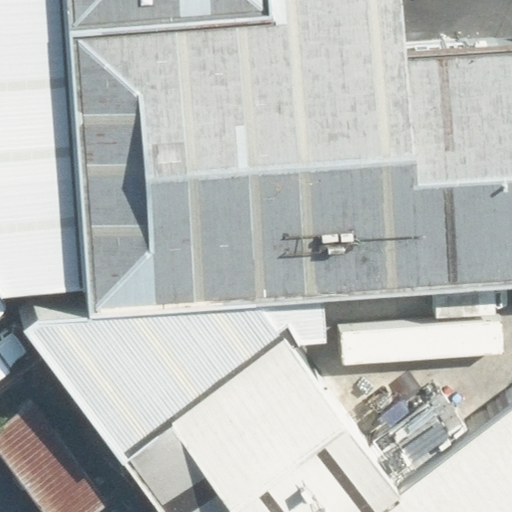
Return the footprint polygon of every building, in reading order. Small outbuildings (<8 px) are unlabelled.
[(64,12),(63,0),(0,0),(0,275),(83,268),(64,12)] [(63,0),(64,12),(229,0),(63,0)] [(83,268),(85,295),(511,263),(511,28),(401,37),(398,0),(229,0),(64,12),(83,268)] [(104,443),(156,511),(340,511),(392,473),(273,316),(104,443)] [(511,511),(511,383),(392,473),(340,511),(511,511)]
